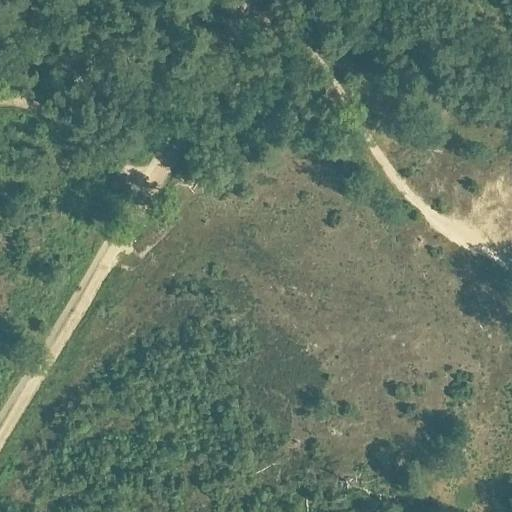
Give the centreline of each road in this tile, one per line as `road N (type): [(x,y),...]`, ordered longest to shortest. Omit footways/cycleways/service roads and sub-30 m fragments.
road 1 (track): [(149,198),(0,442)]
road 2 (track): [(259,0),(149,198)]
